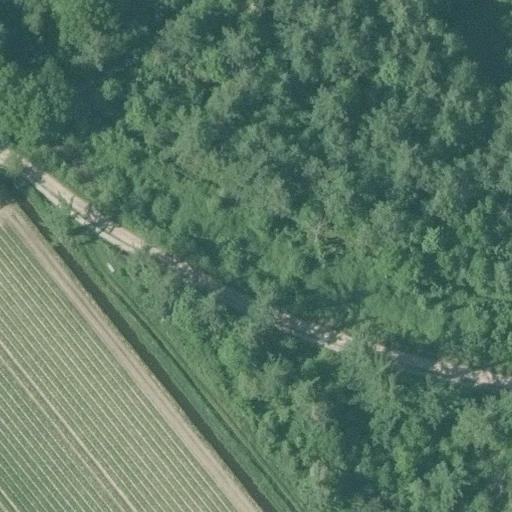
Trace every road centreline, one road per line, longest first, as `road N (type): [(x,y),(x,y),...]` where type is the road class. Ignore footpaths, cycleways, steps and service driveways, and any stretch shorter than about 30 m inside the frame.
road 1 (track): [(0,151),(136,239),(251,300),(387,352),(511,383)]
road 2 (track): [(86,209),(103,273),(293,511)]
